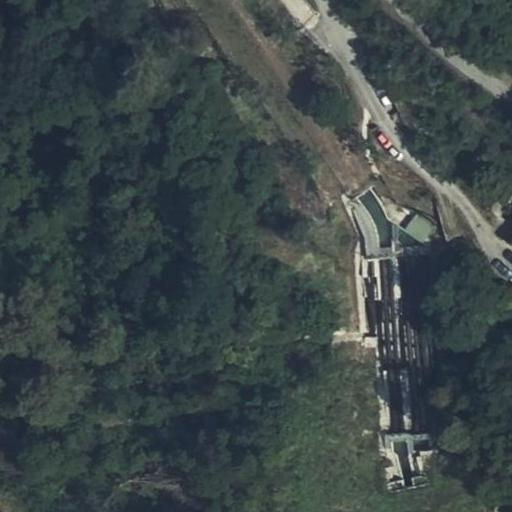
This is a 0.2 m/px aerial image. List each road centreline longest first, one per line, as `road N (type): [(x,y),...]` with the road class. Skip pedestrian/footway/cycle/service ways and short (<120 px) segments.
road 1 (unclassified): [(322,0),(382,117),(473,214)]
road 2 (unclassified): [(511,85),(494,81),(399,0)]
